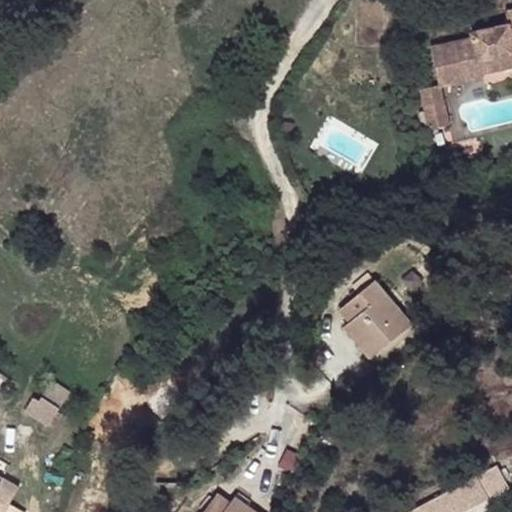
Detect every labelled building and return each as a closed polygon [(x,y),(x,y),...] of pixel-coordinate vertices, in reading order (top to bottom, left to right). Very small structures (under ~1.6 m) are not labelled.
[(511,9),(506,11),(509,23),(470,32),(471,37),(431,47),(440,86),(483,76),(483,74),(480,62),(511,54),(511,9)] [(483,74),(511,67),(511,54),(480,62),(483,74)] [(413,324),(375,280),(340,309),(351,321),(365,338),(359,343),(371,358),(413,324)] [(365,338),(351,321),(344,326),(359,343),(365,338)] [(48,426),(70,393),(51,382),(39,399),(34,397),(25,410),(48,426)] [(477,474),(489,496),(509,486),(497,464),(477,474)] [(477,474),(405,511),(459,511),(489,496),(477,474)] [(0,511),(3,511),(18,486),(0,475),(0,511)] [(257,511),(253,509),(251,511),(245,511),(231,502),(218,492),(203,511),(257,511)] [(251,511),(253,509),(236,496),(231,502),(245,511),(251,511)]
